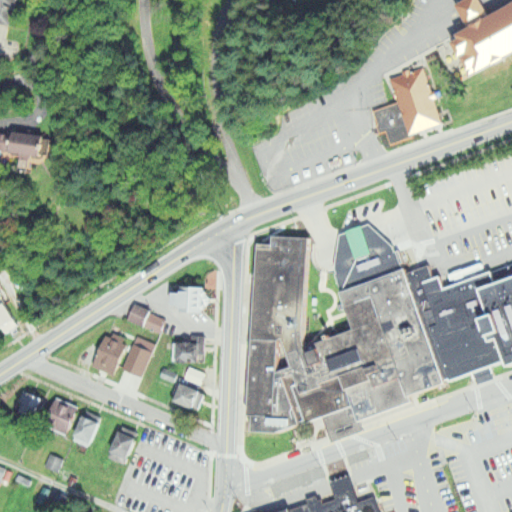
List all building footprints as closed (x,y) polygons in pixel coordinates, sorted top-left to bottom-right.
[(13,24),(0,22),(0,0),(22,0),(22,5),(16,4),(13,24)] [(470,75),(511,51),(511,0),(508,0),(487,12),(480,0),(459,0),(456,2),(470,26),(449,38),(470,75)] [(389,144),(412,137),(410,134),(440,123),(419,66),(407,71),(406,68),(400,70),(402,73),(388,77),(396,101),(371,110),(378,134),(385,131),(389,144)] [(0,131),(18,134),(19,130),(54,134),(51,155),(0,148),(0,131)] [(257,243),(250,419),(256,420),(256,431),(286,433),(323,419),(332,445),(368,432),(365,422),(417,403),(415,396),(504,364),(507,367),(511,365),(511,267),(432,296),(423,271),(411,275),(403,251),(370,223),(340,234),(336,275),(355,329),(311,344),(316,236),(274,234),(274,243),(257,243)] [(189,291),(189,283),(212,284),(211,310),(189,309),(189,303),(173,303),(174,291),(189,291)] [(10,328),(0,315),(0,299),(4,296),(21,319),(10,328)] [(163,331),(133,318),(139,304),(169,317),(163,331)] [(158,336),(142,330),(124,385),(140,390),(158,336)] [(95,369),(109,337),(131,346),(117,378),(95,369)] [(176,343),(205,343),(205,362),(175,362),(176,343)] [(183,380),(208,390),(200,410),(174,400),(183,380)] [(25,390),(47,399),(38,418),(23,412),(27,403),(21,401),(25,390)] [(57,432),(78,431),(76,402),(55,404),(57,432)] [(75,441),(89,411),(107,420),(93,449),(75,441)] [(110,457),(124,428),(142,436),(128,466),(110,457)] [(60,470),(46,465),(52,452),(65,457),(60,470)] [(0,485),(0,464),(10,469),(3,487),(0,485)] [(279,511),(376,511),(372,501),(358,506),(346,474),(330,481),(337,500),(324,505),(322,499),(318,501),(315,493),(304,497),(306,502),(279,511)] [(96,488),(102,475),(117,482),(111,495),(96,488)]
